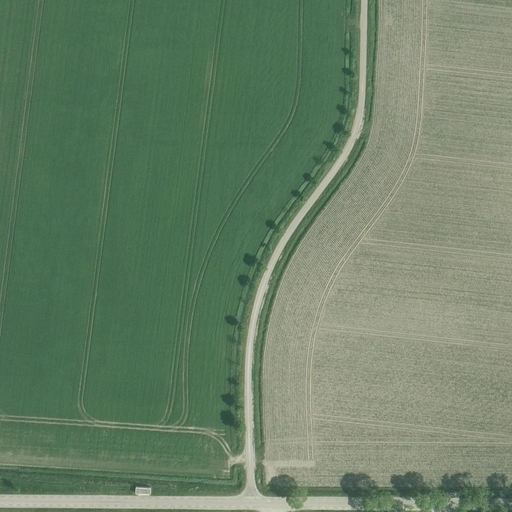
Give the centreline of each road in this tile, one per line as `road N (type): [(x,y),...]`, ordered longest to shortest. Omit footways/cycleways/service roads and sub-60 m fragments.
road 1 (unclassified): [(250,503),(244,359),(255,266),(348,126),(354,0)]
road 2 (tertiary): [(0,502),(250,503)]
road 3 (tertiary): [(271,503),(511,504)]
